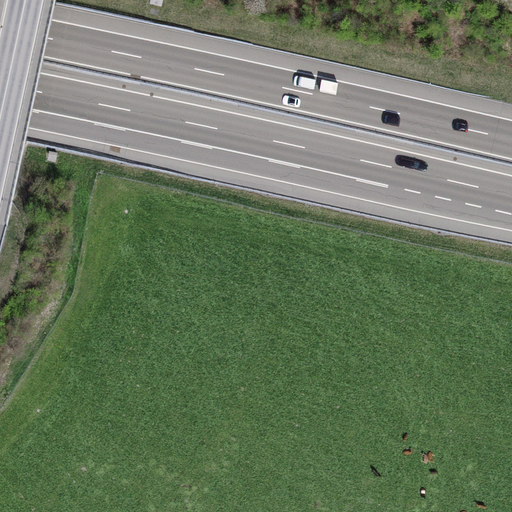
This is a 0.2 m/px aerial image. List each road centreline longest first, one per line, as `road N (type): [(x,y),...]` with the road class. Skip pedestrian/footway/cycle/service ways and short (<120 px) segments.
road 1 (motorway): [(511,139),(0,28)]
road 2 (motorway): [(0,85),(511,196)]
